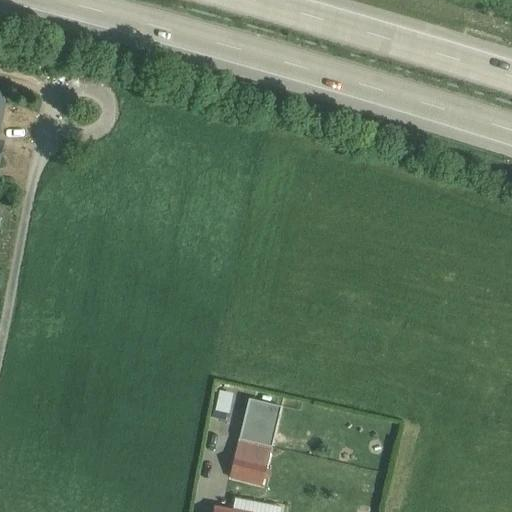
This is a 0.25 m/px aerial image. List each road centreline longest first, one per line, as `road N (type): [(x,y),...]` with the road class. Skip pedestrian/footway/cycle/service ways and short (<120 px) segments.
road 1 (motorway): [(54,0),(511,131)]
road 2 (motorway): [(511,78),(249,0)]
